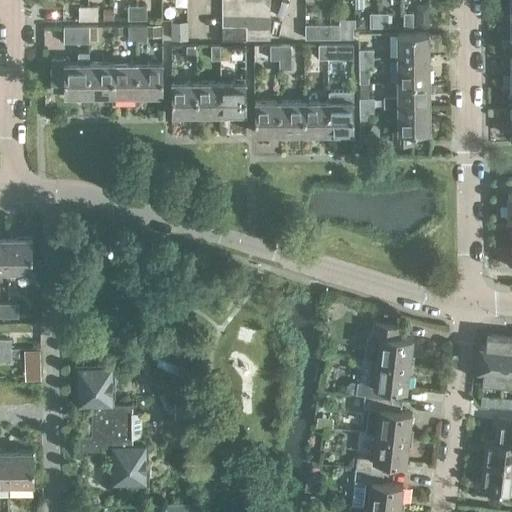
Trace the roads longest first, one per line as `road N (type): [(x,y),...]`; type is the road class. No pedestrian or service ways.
road 1 (unclassified): [(469,305),(432,302),(56,190)]
road 2 (residential): [(469,305),(472,0)]
road 3 (residential): [(441,511),(469,305)]
